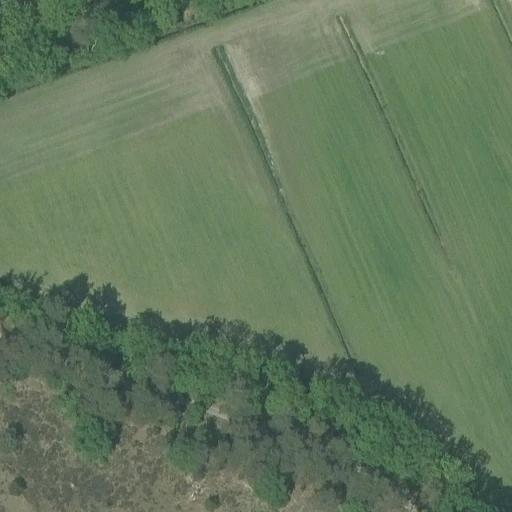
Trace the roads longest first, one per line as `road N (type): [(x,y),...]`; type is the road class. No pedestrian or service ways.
road 1 (track): [(418,511),(386,479),(341,454),(0,338)]
road 2 (track): [(0,59),(158,0)]
